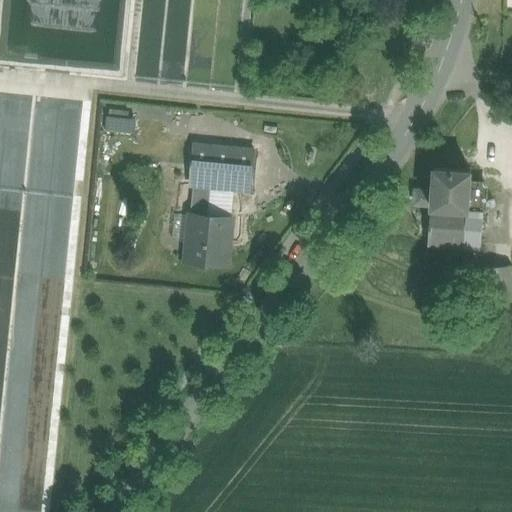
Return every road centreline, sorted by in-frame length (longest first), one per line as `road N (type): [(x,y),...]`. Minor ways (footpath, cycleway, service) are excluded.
road 1 (tertiary): [(456,0),(411,121),(118,511)]
road 2 (track): [(411,121),(0,75)]
